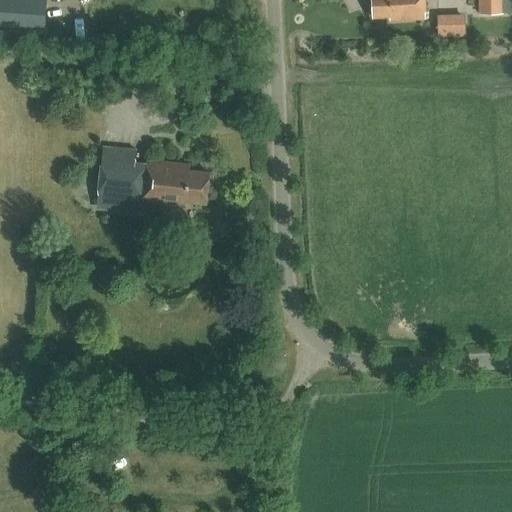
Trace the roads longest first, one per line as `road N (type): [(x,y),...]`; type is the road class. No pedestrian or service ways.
road 1 (unclassified): [(321,347),(295,315),(287,281),(273,0)]
road 2 (track): [(0,398),(240,424),(272,413)]
road 3 (unclassified): [(321,347),(381,366),(511,359)]
